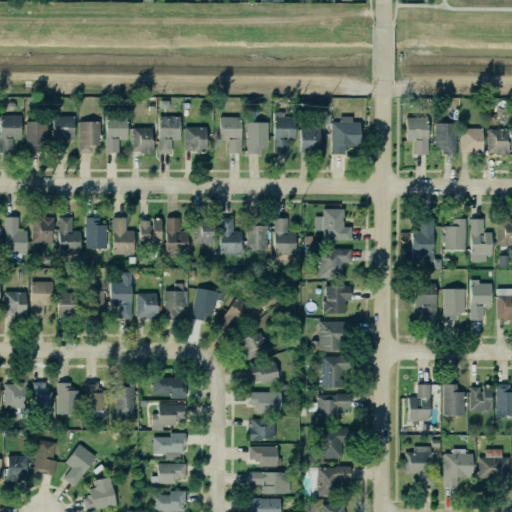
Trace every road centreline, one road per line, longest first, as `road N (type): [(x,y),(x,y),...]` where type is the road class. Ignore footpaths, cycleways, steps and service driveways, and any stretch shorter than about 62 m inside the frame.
road 1 (residential): [(0,183),(511,185)]
road 2 (residential): [(382,511),(382,81)]
road 3 (residential): [(208,361),(189,350),(0,348)]
road 4 (residential): [(213,511),(215,383),(208,361)]
road 5 (residential): [(382,353),(511,352)]
